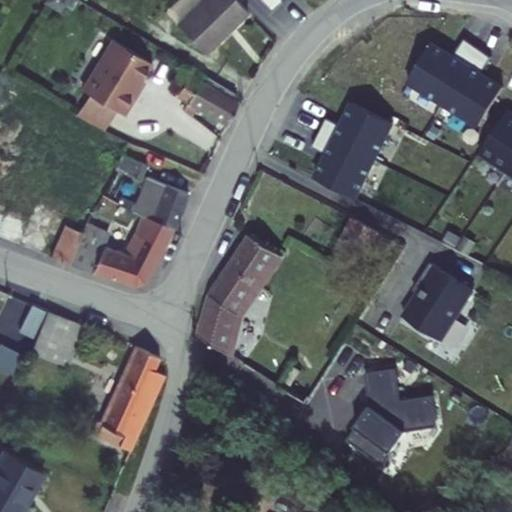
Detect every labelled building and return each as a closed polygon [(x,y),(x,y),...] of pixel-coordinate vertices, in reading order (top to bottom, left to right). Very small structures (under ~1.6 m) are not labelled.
[(89,0),(87,4),(135,33),(152,0),(89,0)] [(175,28),(202,0),(179,0),(163,17),(175,28)] [(245,13),(231,0),(202,0),(175,28),(204,55),(245,13)] [(265,0),(275,11),(286,0),(265,0)] [(478,78),(488,60),(462,43),(452,62),(429,49),(407,88),(478,130),(501,90),(478,78)] [(143,96),(140,94),(155,68),(116,45),(86,96),(94,101),(120,116),(128,120),(143,96)] [(193,72),(179,94),(190,101),(202,78),(193,72)] [(229,100),(232,95),(202,78),(190,101),(186,107),(192,114),(198,105),(226,120),(235,104),(229,100)] [(57,157),(67,137),(0,101),(0,161),(42,185),(57,157)] [(120,116),(94,101),(86,115),(111,131),(120,116)] [(325,152),(313,175),(353,195),(391,123),(351,102),(339,125),(325,117),(311,145),(325,152)] [(511,110),(510,109),(482,151),(511,169),(511,110)] [(119,162),(143,174),(150,160),(126,147),(119,162)] [(149,172),(131,203),(144,210),(174,227),(187,192),(149,172)] [(174,227),(144,210),(135,228),(165,245),(174,227)] [(25,224),(0,214),(0,237),(17,245),(25,224)] [(124,251),(106,243),(115,227),(92,216),(87,228),(70,261),(142,284),(165,245),(135,228),(124,251)] [(82,225),(72,219),(52,256),(70,261),(87,228),(82,225)] [(378,232),(357,219),(340,249),(361,262),(378,232)] [(209,288),(198,330),(229,350),(244,311),(280,255),(247,233),(209,288)] [(442,339),(474,289),(431,261),(419,281),(424,284),(404,315),(442,339)] [(41,307),(29,300),(18,320),(30,326),(41,307)] [(78,323),(48,307),(26,346),(57,362),(78,323)] [(160,357),(136,345),(94,440),(130,456),(160,382),(151,377),(160,357)] [(0,370),(9,375),(18,358),(0,346),(0,370)] [(296,360),(282,386),(308,403),(323,375),(296,360)] [(434,395),(402,399),(398,366),(367,373),(372,394),(374,393),(373,404),(348,440),(383,467),(393,455),(392,454),(407,430),(438,426),(434,395)] [(25,511),(49,470),(10,448),(0,466),(0,510),(3,511),(25,511)]
